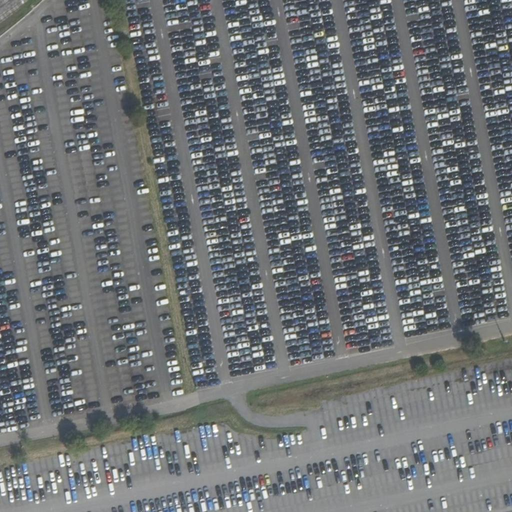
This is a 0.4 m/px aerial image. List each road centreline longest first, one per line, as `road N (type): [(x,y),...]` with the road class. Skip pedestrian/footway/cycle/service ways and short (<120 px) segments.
road 1 (unknown): [(86,0),(179,402)]
road 2 (unknown): [(161,0),(235,390)]
road 3 (unknown): [(207,0),(290,377)]
road 4 (unknown): [(286,0),(349,364)]
road 5 (unknown): [(401,0),(457,340)]
road 6 (unknown): [(459,0),(511,296)]
